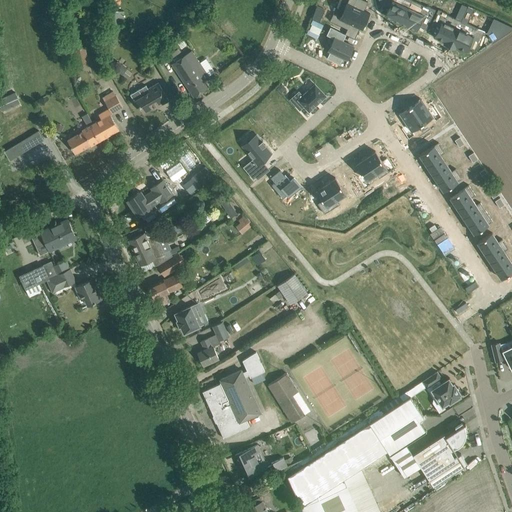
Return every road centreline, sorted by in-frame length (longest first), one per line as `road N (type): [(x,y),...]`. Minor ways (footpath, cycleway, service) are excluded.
road 1 (tertiary): [(231,511),(96,215),(94,194)]
road 2 (tertiary): [(94,194),(108,174),(247,77),(271,47)]
road 3 (residential): [(371,112),(446,62),(376,32),(345,78)]
road 4 (residential): [(353,89),(288,147),(309,173),(379,123)]
road 5 (residential): [(379,123),(472,264)]
